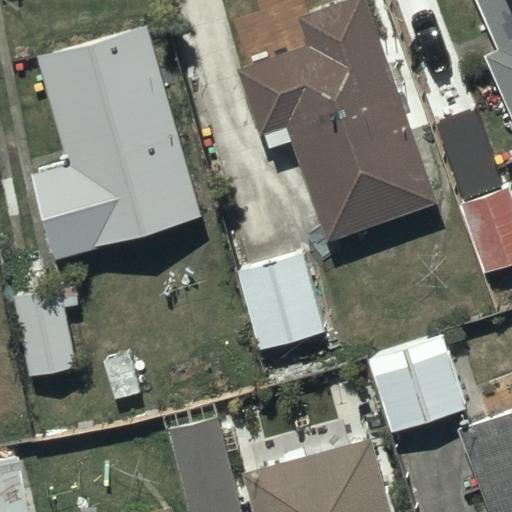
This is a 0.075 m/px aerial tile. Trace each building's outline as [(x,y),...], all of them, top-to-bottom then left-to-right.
[(511,0),(470,0),(496,58),(485,63),(511,124),(511,0)] [(436,210),(361,2),(296,26),(307,55),(235,81),(258,145),(284,135),(325,250),(436,210)] [(200,225),(143,35),(37,67),(69,173),(30,185),(55,268),(200,225)] [(511,268),(511,211),(505,193),(458,211),(484,279),(511,268)] [(300,262),(237,280),(258,354),(322,336),(300,262)] [(59,294),(12,303),(28,383),(75,374),(59,294)] [(439,344),(365,367),(387,439),(461,416),(439,344)] [(511,511),(511,415),(455,437),(483,511),(511,511)] [(238,511),(216,424),(167,436),(186,511),(238,511)] [(383,511),(366,447),(242,481),(250,511),(383,511)] [(18,511),(10,465),(0,467),(0,511),(18,511)]
